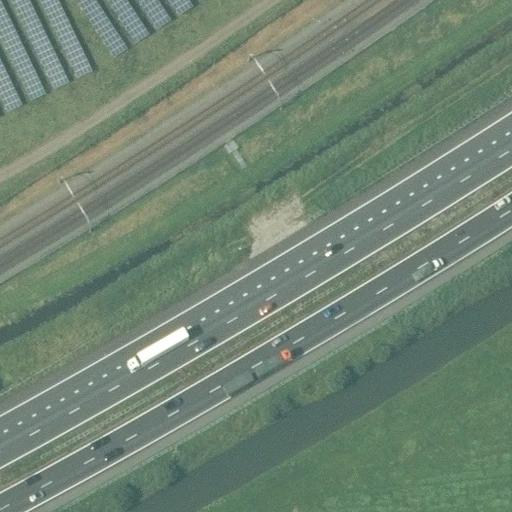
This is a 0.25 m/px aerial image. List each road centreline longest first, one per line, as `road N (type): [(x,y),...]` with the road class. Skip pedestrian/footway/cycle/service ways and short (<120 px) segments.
road 1 (motorway): [(511,149),(0,453)]
road 2 (motorway): [(0,509),(195,403),(511,207)]
